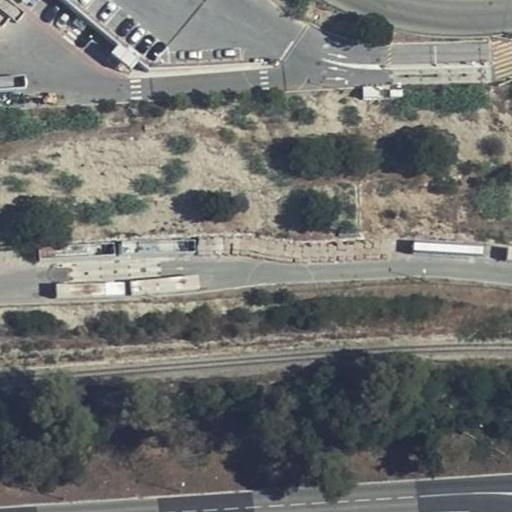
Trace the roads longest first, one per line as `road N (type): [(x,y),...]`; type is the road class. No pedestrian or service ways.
road 1 (tertiary): [(169,511),(456,491)]
road 2 (unclassified): [(363,0),(414,20),(511,12)]
